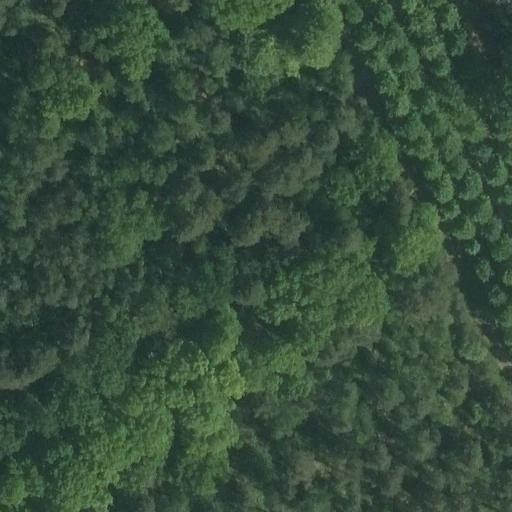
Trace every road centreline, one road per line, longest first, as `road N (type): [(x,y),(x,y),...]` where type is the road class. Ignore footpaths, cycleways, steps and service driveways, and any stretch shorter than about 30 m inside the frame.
road 1 (unknown): [(0,440),(323,228),(396,2)]
road 2 (track): [(396,2),(0,241)]
road 3 (track): [(396,2),(511,249)]
